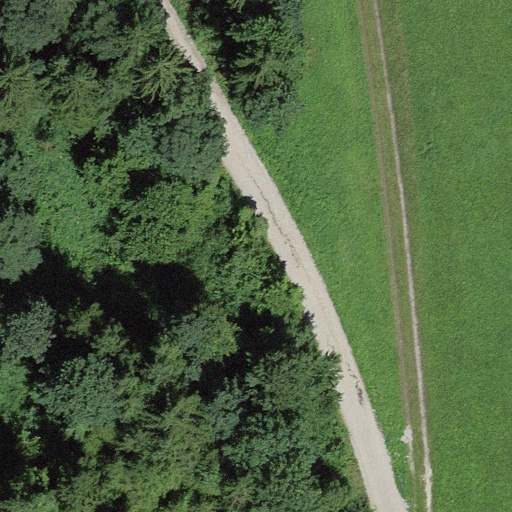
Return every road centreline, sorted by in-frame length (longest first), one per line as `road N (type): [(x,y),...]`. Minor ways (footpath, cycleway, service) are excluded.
road 1 (track): [(152,0),(300,264),(393,511)]
road 2 (track): [(367,0),(389,115),(424,511)]
